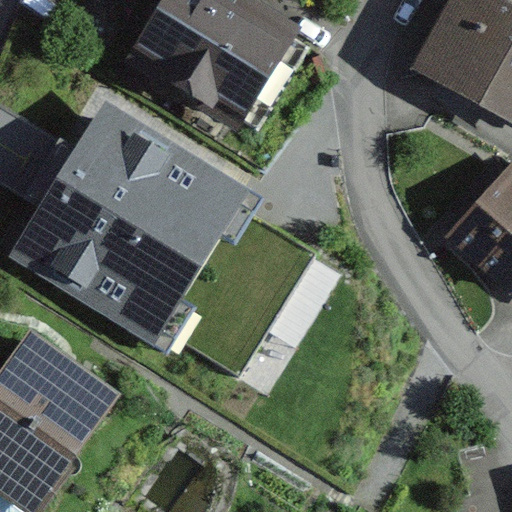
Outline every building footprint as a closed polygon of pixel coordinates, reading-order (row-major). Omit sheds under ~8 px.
[(254,135),(320,37),(264,0),(186,0),(143,65),(227,122),(229,118),(254,135)] [(511,115),(511,0),(472,0),(432,67),(511,115)] [(133,319),(199,218),(108,158),(42,259),(133,319)] [(511,170),(460,226),(511,275),(511,170)] [(0,482),(41,511),(58,511),(140,398),(49,333),(19,374),(0,359),(0,482)]
